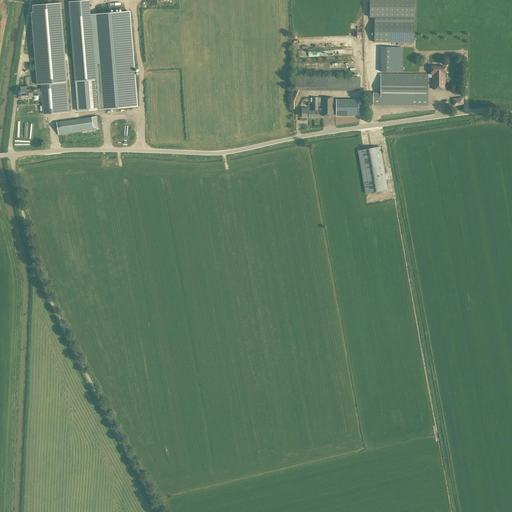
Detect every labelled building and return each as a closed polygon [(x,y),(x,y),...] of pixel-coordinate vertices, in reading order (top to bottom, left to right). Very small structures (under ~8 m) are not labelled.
[(369,0),(370,17),(414,17),(414,0),(369,0)] [(137,106),(129,11),(90,15),(89,1),(69,3),(78,111),(137,106)] [(37,85),(41,84),(67,82),(61,3),(33,5),(33,12),(31,12),(37,85)] [(414,43),(414,22),(374,22),(374,42),(414,43)] [(432,89),(445,89),(445,75),(446,75),(446,72),(446,66),(431,66),(431,74),(381,74),(381,93),(373,93),(373,105),(380,105),(427,105),(427,77),(432,77),(432,89)] [(294,102),(299,90),(360,91),(360,77),(295,76),(295,90),(296,90),(296,91),(294,90),(292,96),(293,97),(292,101),(294,102)] [(69,112),(67,82),(41,84),(41,89),(38,89),(30,89),(29,86),(28,86),(29,96),(34,96),(34,99),(35,100),(38,100),(38,99),(38,96),(42,95),(43,114),(69,112)] [(20,87),(21,97),(29,96),(28,86),(20,87)] [(333,115),(333,98),(321,98),(321,108),(318,108),(318,106),(320,106),(320,102),(320,98),(310,98),(310,102),(312,102),(312,110),(309,110),(308,117),(308,118),(318,118),(318,110),(321,110),(321,115),(333,115)] [(336,115),(358,115),(358,100),(336,100),(336,115)] [(98,129),(96,116),(91,117),(91,118),(56,123),(58,135),(98,129)] [(379,146),(357,149),(364,193),(386,189),(379,146)]
